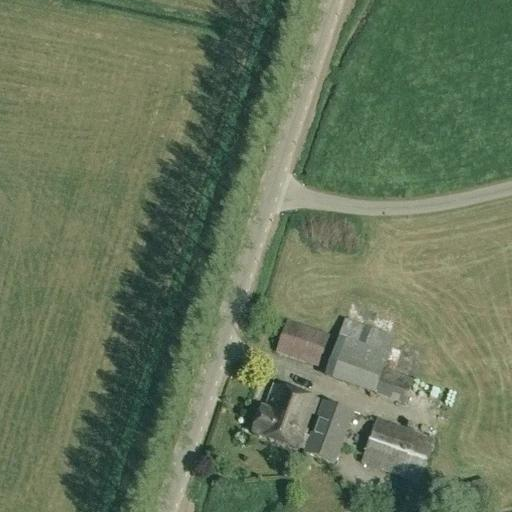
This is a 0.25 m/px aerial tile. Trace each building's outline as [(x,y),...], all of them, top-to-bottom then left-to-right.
[(375,395),(384,369),(395,337),(344,319),(324,378),(375,395)] [(319,367),(330,336),(287,321),(275,352),(319,367)] [(413,380),(384,369),(375,395),(405,405),(413,380)] [(440,407),(448,383),(419,373),(411,398),(440,407)] [(301,448),(309,451),(312,438),(306,436),(318,402),(272,386),(264,409),(261,408),(252,433),(300,450),(301,448)] [(312,438),(309,451),(309,453),(336,463),(353,415),(324,404),(312,438)] [(376,418),(360,464),(418,484),(434,439),(376,418)] [(484,481),(464,486),(468,502),(488,497),(484,481)]
